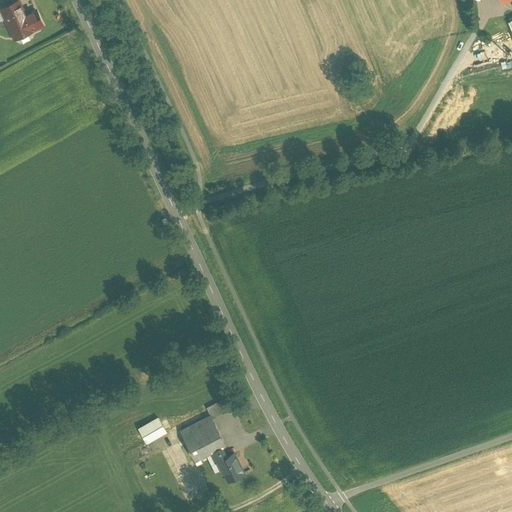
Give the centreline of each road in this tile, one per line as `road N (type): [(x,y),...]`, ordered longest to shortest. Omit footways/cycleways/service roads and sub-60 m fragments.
road 1 (tertiary): [(326,504),(259,389),(77,0)]
road 2 (unclassified): [(326,504),(511,440)]
